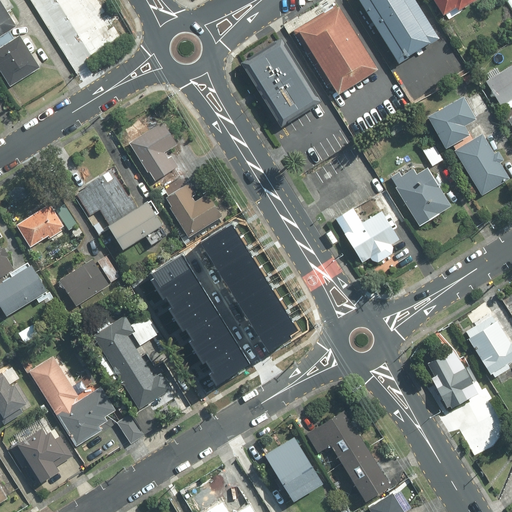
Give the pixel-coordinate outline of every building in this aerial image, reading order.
[(2,0),(0,0),(0,37),(19,25),(2,0)] [(92,6),(87,0),(48,0),(70,33),(93,18),(87,9),(92,6)] [(420,0),(364,0),(402,60),(442,35),(420,0)] [(440,0),(448,11),(460,4),(461,6),(472,0),(440,0)] [(344,92),(383,68),(343,5),(304,29),(344,92)] [(22,33),(0,47),(0,64),(14,85),(43,66),(22,33)] [(286,122),(325,98),(288,39),(250,63),(286,122)] [(511,63),(487,79),(503,104),(511,98),(511,63)] [(467,93),(432,112),(449,144),(473,130),(468,122),(480,115),(467,93)] [(165,119),(131,140),(157,178),(176,166),(166,150),(179,143),(165,119)] [(484,132),(456,148),(482,193),(510,176),(484,132)] [(431,139),(421,145),(433,165),(443,159),(431,139)] [(401,170),(392,175),(422,222),(453,203),(430,165),(419,172),(416,166),(403,174),(401,170)] [(104,207),(127,245),(166,222),(151,197),(137,206),(113,166),(76,188),(91,215),(104,207)] [(168,195),(190,236),(223,214),(210,191),(197,199),(194,194),(197,193),(190,182),(168,195)] [(53,201),(19,221),(33,244),(67,224),(53,201)] [(366,259),(372,254),(375,259),(380,259),(395,251),(396,245),(393,241),(402,236),(384,208),(364,221),(355,206),(339,217),(366,259)] [(110,228),(101,216),(93,222),(102,234),(110,228)] [(233,223),(201,242),(210,258),(242,238),(233,223)] [(242,238),(210,258),(220,274),(252,254),(242,238)] [(0,294),(10,312),(50,288),(35,261),(17,272),(0,240),(0,294)] [(193,269),(183,254),(148,275),(158,290),(193,269)] [(252,254),(220,274),(230,289),(262,269),(252,254)] [(95,256),(61,277),(79,304),(112,283),(95,256)] [(202,285),(193,269),(158,290),(168,306),(202,285)] [(262,269),(230,289),(239,305),(271,285),(262,269)] [(212,300),(202,285),(168,306),(177,321),(212,300)] [(271,285),(239,305),(249,320),(281,300),(271,285)] [(221,316),(212,300),(177,321),(187,337),(221,316)] [(281,300),(249,320),(259,336),(291,316),(281,300)] [(126,313),(94,334),(141,407),(172,387),(162,372),(156,376),(129,334),(136,329),(126,313)] [(231,331),(221,316),(187,337),(196,352),(231,331)] [(291,316),(259,336),(269,351),(301,332),(291,316)] [(511,334),(502,317),(470,336),(491,371),(511,359),(511,334)] [(240,347),(231,331),(196,352),(206,368),(240,347)] [(250,362),(240,347),(206,368),(215,383),(250,362)] [(456,348),(430,361),(453,405),(480,390),(467,366),(470,364),(465,355),(461,357),(456,348)] [(56,353),(31,368),(78,444),(103,428),(100,423),(120,410),(104,383),(83,396),(56,353)] [(16,378),(12,380),(5,369),(0,372),(0,399),(9,413),(30,399),(16,378)] [(491,404),(457,420),(472,449),(505,433),(491,404)] [(134,410),(118,421),(133,444),(165,423),(152,405),(137,415),(134,410)] [(394,481),(346,408),(308,432),(320,450),(333,442),(369,497),(394,481)] [(34,479),(43,473),(46,478),(64,466),(61,462),(71,455),(54,428),(50,430),(46,424),(12,445),(34,479)] [(296,434),(267,452),(297,498),(325,479),(296,434)] [(0,502),(10,496),(0,479),(0,462),(0,461),(0,502)] [(408,511),(394,491),(372,507),(375,511),(408,511)]
